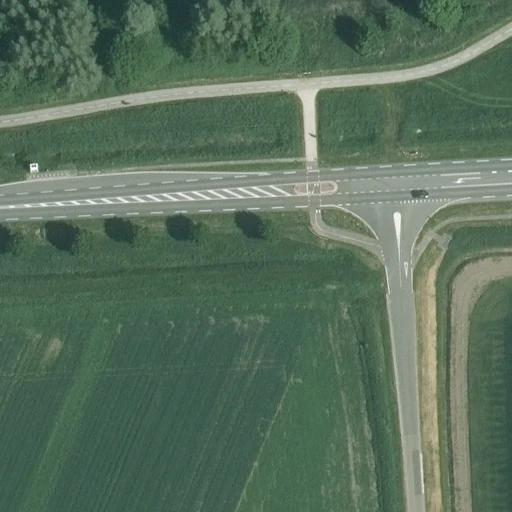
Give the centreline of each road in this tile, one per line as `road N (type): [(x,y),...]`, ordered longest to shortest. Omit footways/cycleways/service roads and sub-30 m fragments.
road 1 (primary): [(0,212),(392,196)]
road 2 (primary): [(391,175),(0,203)]
road 3 (unclassified): [(411,511),(392,196)]
road 4 (primary): [(511,168),(391,175)]
road 5 (primary): [(392,196),(511,189)]
